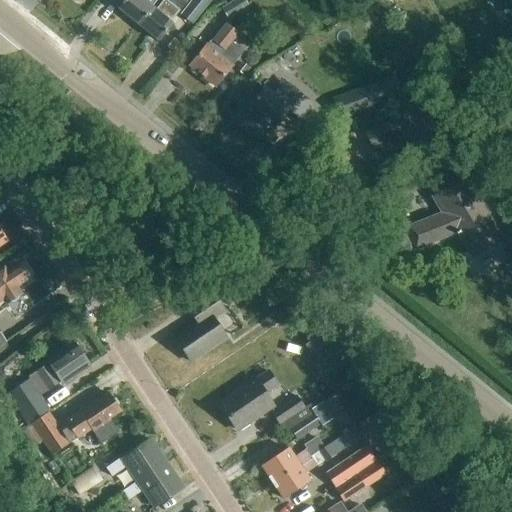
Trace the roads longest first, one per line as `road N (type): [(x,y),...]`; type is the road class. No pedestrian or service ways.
road 1 (primary): [(11,23),(511,431)]
road 2 (residential): [(223,511),(0,184)]
